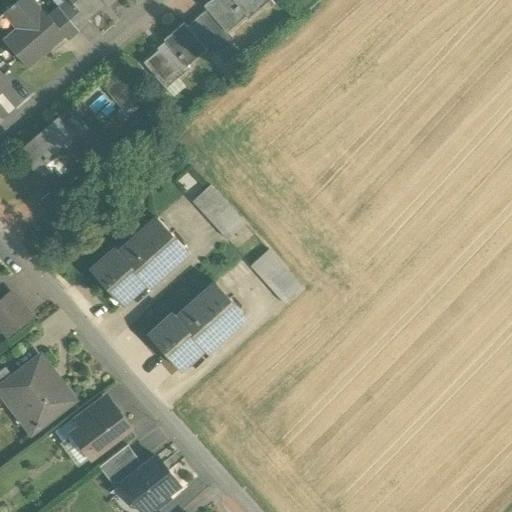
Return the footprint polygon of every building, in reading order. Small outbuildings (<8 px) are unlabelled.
[(48,19),(31,0),(22,0),(2,18),(15,33),(3,44),(26,72),(65,39),(48,19)] [(68,0),(69,1),(86,21),(111,0),(68,0)] [(211,0),(204,6),(206,10),(224,32),(226,31),(243,16),(246,19),(259,9),(270,0),(211,0)] [(86,21),(69,1),(60,9),(77,29),(86,21)] [(77,29),(60,9),(48,19),(65,39),(77,29)] [(224,32),(206,10),(195,19),(220,48),(232,38),(226,31),(224,32)] [(220,48),(195,19),(185,27),(205,50),(203,51),(209,58),(220,48)] [(183,24),(163,40),(165,44),(142,63),(164,89),(187,69),(185,67),(203,51),(205,50),(185,27),(183,24)] [(118,106),(131,97),(114,72),(101,80),(118,106)] [(0,94),(10,86),(0,75),(0,94)] [(67,107),(20,152),(53,186),(100,141),(67,107)] [(209,185),(191,201),(226,240),(245,224),(209,185)] [(155,217),(117,250),(115,248),(89,270),(120,305),(155,275),(158,278),(187,252),(155,217)] [(303,289),(268,249),(250,266),(285,305),(303,289)] [(214,282),(176,316),(173,312),(147,336),(178,370),(212,339),(215,342),(244,316),(214,282)] [(10,293),(0,301),(0,326),(7,335),(30,316),(10,293)] [(12,377),(2,385),(5,388),(36,430),(75,401),(41,356),(12,377)] [(5,367),(0,370),(0,392),(5,388),(2,385),(12,377),(5,367)] [(102,396),(73,418),(81,428),(110,406),(102,396)] [(81,428),(73,434),(91,457),(129,429),(111,405),(110,406),(81,428)] [(73,418),(55,431),(80,465),(91,457),(73,434),(81,428),(73,418)] [(127,445),(98,467),(115,489),(121,485),(120,484),(143,467),(127,445)] [(143,467),(120,484),(121,485),(141,511),(143,511),(153,504),(156,508),(168,498),(165,495),(178,486),(156,457),(143,467)]
